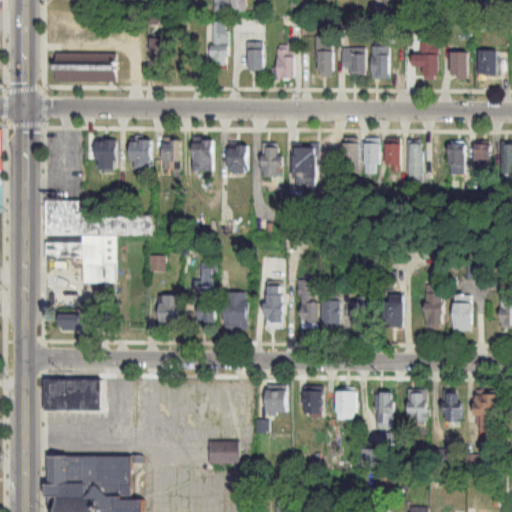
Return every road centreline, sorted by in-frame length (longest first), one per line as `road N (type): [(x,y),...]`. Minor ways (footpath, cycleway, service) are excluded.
road 1 (residential): [(0,106),(511,113)]
road 2 (tertiary): [(25,0),(26,511)]
road 3 (residential): [(27,361),(511,366)]
